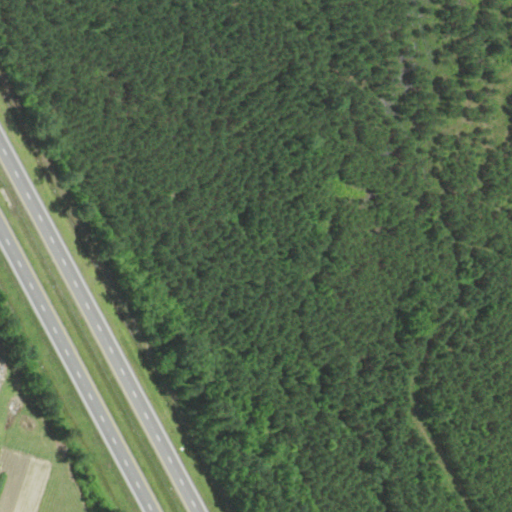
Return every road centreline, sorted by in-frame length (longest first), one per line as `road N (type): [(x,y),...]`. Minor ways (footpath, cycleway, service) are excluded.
road 1 (motorway): [(197,511),(0,144)]
road 2 (motorway): [(0,227),(152,511)]
